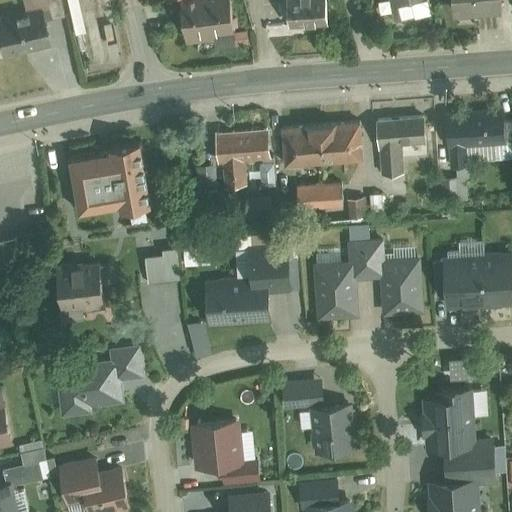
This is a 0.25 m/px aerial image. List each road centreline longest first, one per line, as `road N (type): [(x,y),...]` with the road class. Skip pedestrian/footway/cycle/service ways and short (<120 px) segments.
road 1 (secondary): [(511,64),(155,97)]
road 2 (residential): [(165,511),(157,421),(165,396),(182,381),(234,361),(384,350)]
road 3 (residential): [(384,350),(394,439),(391,511)]
road 4 (secondary): [(155,97),(0,125)]
road 5 (residential): [(384,350),(511,340)]
